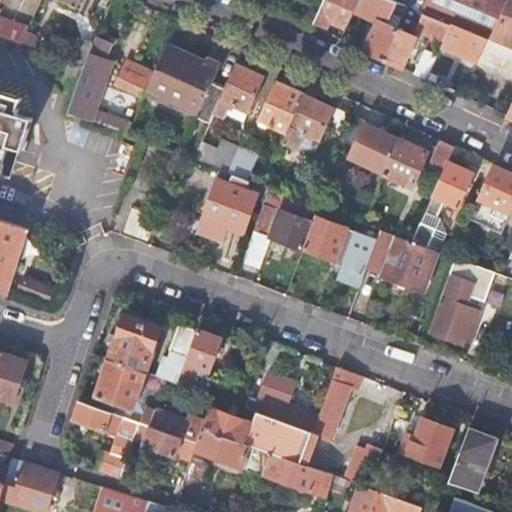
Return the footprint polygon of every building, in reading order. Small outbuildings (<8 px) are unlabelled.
[(2,0),(1,2),(20,11),(24,0),(2,0)] [(28,0),(21,12),(32,19),(43,0),(28,0)] [(347,27),(355,10),(359,0),(326,0),(324,7),(320,15),(347,27)] [(364,50),(384,59),(399,29),(390,24),(400,1),(397,0),(359,0),(355,10),(377,20),(364,50)] [(488,38),(490,38),(492,39),(511,0),(429,0),(423,11),(453,23),(454,23),(488,38)] [(511,0),(492,39),(511,47),(511,0)] [(317,21),(320,15),(324,7),(319,5),(313,18),(317,21)] [(424,33),(445,41),(453,23),(423,11),(410,5),(406,14),(421,20),(417,30),(412,35),(399,29),(384,59),(404,68),(424,33)] [(0,15),(0,34),(23,42),(28,31),(30,26),(0,15)] [(480,57),(488,38),(454,23),(446,42),(480,57)] [(28,31),(23,42),(38,47),(42,38),(28,31)] [(511,76),(511,47),(492,39),(490,38),(479,63),(511,76)] [(70,58),(84,63),(91,46),(78,39),(70,58)] [(67,113),(125,134),(129,122),(93,110),(109,65),(97,60),(103,45),(94,41),(91,46),(84,63),(67,113)] [(197,119),(209,124),(214,113),(226,87),(214,82),(223,61),(209,55),(206,61),(168,45),(155,73),(151,83),(148,89),(198,114),(197,119)] [(415,73),(427,79),(438,57),(426,51),(415,73)] [(126,62),(122,72),(151,83),(155,73),(126,62)] [(236,64),(226,87),(214,113),(224,118),(231,104),(249,112),(264,77),(236,64)] [(117,86),(145,96),(148,89),(151,83),(122,72),(117,86)] [(288,132),(305,96),(278,83),(261,125),(265,127),(267,122),(288,132)] [(0,130),(25,140),(32,118),(17,113),(22,98),(0,91),(0,130)] [(334,109),(305,96),(288,132),(283,143),(314,153),(334,109)] [(399,138),(352,117),(336,152),(383,173),(399,138)] [(0,167),(7,145),(22,150),(25,140),(0,130),(0,167)] [(429,152),(399,138),(383,173),(413,187),(429,152)] [(201,143),(193,161),(228,174),(240,147),(223,139),(218,150),(201,143)] [(456,148),(441,141),(430,164),(445,171),(449,162),(456,148)] [(228,174),(232,175),(248,181),(261,152),(242,142),(240,147),(228,174)] [(440,252),(447,235),(442,219),(437,216),(444,200),(459,206),(474,174),(449,162),(445,171),(413,242),(440,252)] [(511,209),(511,173),(495,165),(471,218),(490,227),(499,208),(510,213),(511,209)] [(310,171),(298,199),(313,204),(324,180),(325,178),(310,171)] [(258,195),(266,198),(270,189),(263,187),(259,185),(257,192),(246,188),(248,181),(232,175),(229,183),(216,178),(198,230),(224,240),(229,226),(244,232),(258,195)] [(313,204),(319,207),(322,208),(332,184),(324,180),(313,204)] [(266,198),(254,230),(266,234),(282,193),(270,189),(266,198)] [(271,237),(304,249),(314,221),(281,209),(271,237)] [(340,275),(362,283),(367,268),(378,239),(316,216),(314,221),(304,249),(336,260),(338,256),(346,259),(340,275)] [(0,291),(9,294),(30,228),(0,218),(0,291)] [(378,239),(367,268),(426,290),(440,252),(413,242),(381,230),(378,239)] [(484,268),(503,275),(511,256),(511,254),(511,247),(497,241),(484,268)] [(497,308),(508,277),(503,275),(484,268),(456,258),(433,332),(464,343),(466,339),(472,341),(480,317),(474,315),(476,309),(461,304),(466,279),(490,288),(484,304),(497,308)] [(57,286),(24,273),(17,291),(51,303),(57,286)] [(125,316),(110,360),(146,372),(149,365),(154,366),(160,350),(155,349),(161,329),(125,316)] [(167,380),(178,384),(186,362),(197,331),(179,324),(168,359),(164,357),(157,376),(167,380)] [(186,362),(197,365),(210,370),(221,338),(197,331),(186,362)] [(29,362),(0,352),(0,399),(15,404),(29,362)] [(97,398),(99,399),(133,411),(146,372),(110,360),(97,398)] [(178,384),(189,388),(197,365),(186,362),(178,384)] [(319,418),(313,432),(332,439),(351,386),(357,388),(362,376),(337,367),(319,418)] [(141,423),(144,412),(143,403),(164,389),(167,380),(157,376),(146,372),(133,411),(99,399),(96,407),(141,423)] [(246,408),(257,412),(313,432),(319,418),(287,406),(296,382),(269,372),(258,402),(249,399),(246,408)] [(134,441),(141,423),(96,407),(79,401),(73,420),(118,436),(112,454),(102,451),(95,471),(121,480),(134,442),(134,441)] [(199,444),(205,429),(207,423),(190,417),(188,423),(146,408),(144,412),(141,423),(183,438),(199,444)] [(205,429),(247,444),(253,424),(212,409),(207,423),(205,429)] [(253,424),(247,444),(252,446),(256,447),(269,452),(302,464),(313,432),(257,412),(253,424)] [(441,464),(455,428),(422,417),(417,438),(408,435),(403,450),(441,464)] [(177,457),(183,438),(141,423),(134,441),(134,442),(143,445),(177,457)] [(450,481),(478,491),(497,438),(470,428),(450,481)] [(252,446),(247,444),(205,429),(199,444),(197,450),(245,467),(252,446)] [(195,456),(197,450),(199,444),(183,438),(177,457),(193,462),(195,456)] [(0,453),(8,456),(15,448),(16,445),(0,440),(0,453)] [(362,485),(370,488),(381,457),(384,450),(368,445),(366,452),(359,450),(348,480),(353,482),(362,485)] [(269,452),(256,447),(249,469),(262,473),(269,452)] [(319,494),(330,496),(332,490),(336,476),(302,464),(269,452),(262,473),(263,474),(319,494)] [(210,467),(195,456),(193,462),(185,484),(203,490),(210,467)] [(48,511),(61,473),(37,466),(14,458),(10,474),(2,500),(38,511),(48,511)] [(262,473),(249,469),(247,474),(260,478),(262,473)] [(0,508),(2,500),(10,474),(0,471),(0,508)] [(348,496),(353,482),(348,480),(336,476),(332,490),(348,496)] [(372,511),(380,492),(370,488),(362,485),(352,511),(372,511)] [(147,511),(150,502),(103,487),(95,511),(147,511)] [(421,511),(423,507),(380,492),(372,511),(421,511)] [(171,511),(172,509),(150,502),(147,511),(171,511)]
